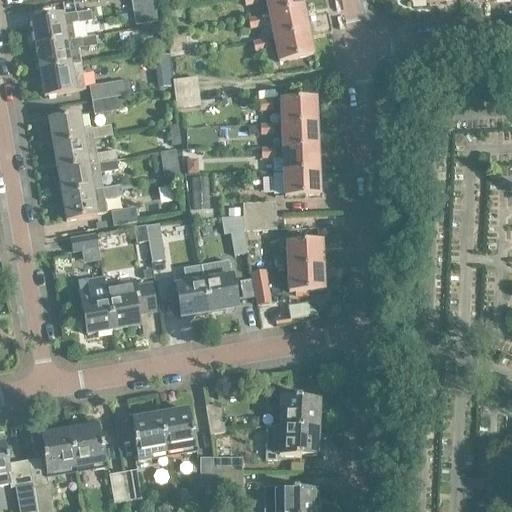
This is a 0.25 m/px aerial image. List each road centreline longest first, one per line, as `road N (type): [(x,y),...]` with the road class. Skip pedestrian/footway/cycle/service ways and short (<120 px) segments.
road 1 (residential): [(42,385),(358,337)]
road 2 (residential): [(358,337),(360,54)]
road 3 (residential): [(42,385),(0,118)]
road 4 (residential): [(364,511),(358,337)]
road 5 (residential): [(360,54),(511,41)]
